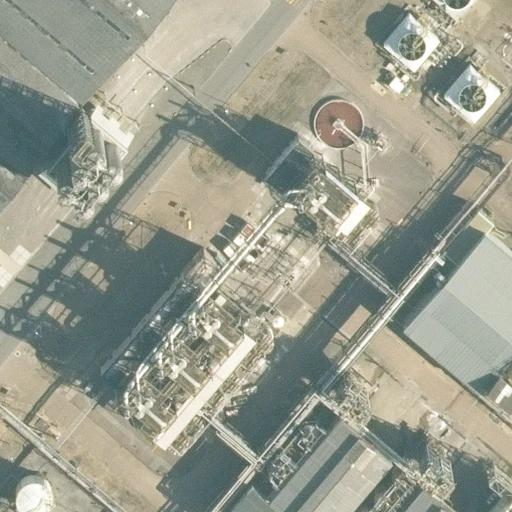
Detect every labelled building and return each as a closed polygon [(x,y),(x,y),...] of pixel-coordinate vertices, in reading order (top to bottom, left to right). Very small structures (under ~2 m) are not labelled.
[(0,0),(0,191),(63,118),(74,127),(38,170),(74,200),(133,130),(97,100),(89,109),(78,99),(162,0),(0,0)] [(431,0),(457,22),(476,0),(431,0)] [(377,44),(415,76),(447,39),(408,7),(377,44)] [(438,95),(475,126),(506,91),(469,59),(438,95)] [(265,172),(280,184),(312,146),(298,134),(265,172)] [(455,259),(402,322),(477,387),(484,379),(507,399),(511,393),(511,376),(497,364),(511,346),(511,251),(484,228),(492,219),(477,206),(441,248),(455,259)] [(257,285),(282,288),(282,282),(301,248),(302,233),(290,227),(288,243),(278,242),(269,259),(261,254),(262,243),(252,237),(241,236),(255,243),(246,260),(245,266),(272,280),(258,278),(257,285)] [(125,388),(218,279),(227,269),(202,247),(100,367),(125,388)] [(430,260),(415,278),(428,289),(443,271),(430,260)] [(459,511),(419,476),(388,511),(333,511),(388,448),(338,404),(265,487),(250,474),(227,502),(237,511),(459,511)] [(289,410),(295,415),(301,409),(294,404),(289,410)] [(46,494),(47,487),(46,480),(43,476),(41,473),(38,470),(34,469),(27,468),(20,470),(13,475),(10,481),(9,488),(9,492),(10,496),(14,501),(18,504),(22,506),(26,507),(30,507),(36,505),(42,501),(46,494)] [(511,511),(511,484),(488,511),(511,511)]
